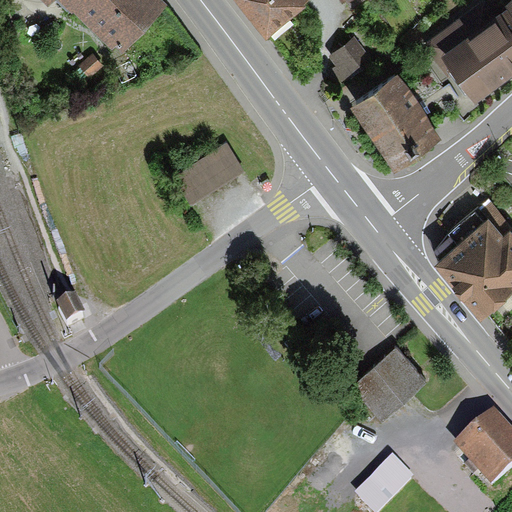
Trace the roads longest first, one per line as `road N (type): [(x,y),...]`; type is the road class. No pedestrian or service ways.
road 1 (residential): [(331,172),(90,343),(0,383)]
road 2 (primary): [(372,225),(511,390)]
road 3 (primary): [(201,0),(331,172)]
road 4 (residential): [(372,225),(511,113)]
